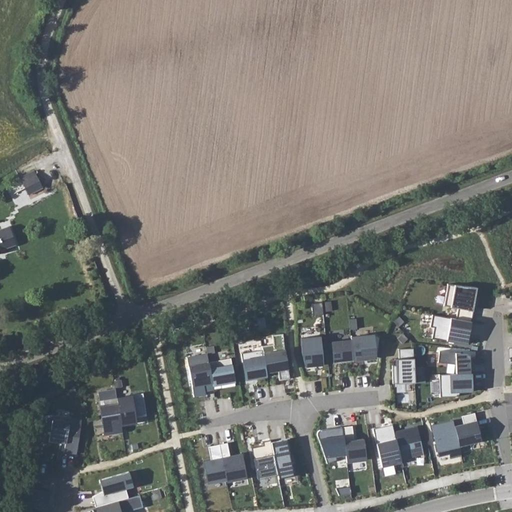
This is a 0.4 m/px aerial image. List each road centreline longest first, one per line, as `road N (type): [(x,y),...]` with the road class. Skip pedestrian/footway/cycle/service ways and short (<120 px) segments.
road 1 (unclassified): [(511,176),(0,364)]
road 2 (residential): [(511,488),(494,395),(503,291)]
road 3 (residential): [(295,408),(177,430)]
